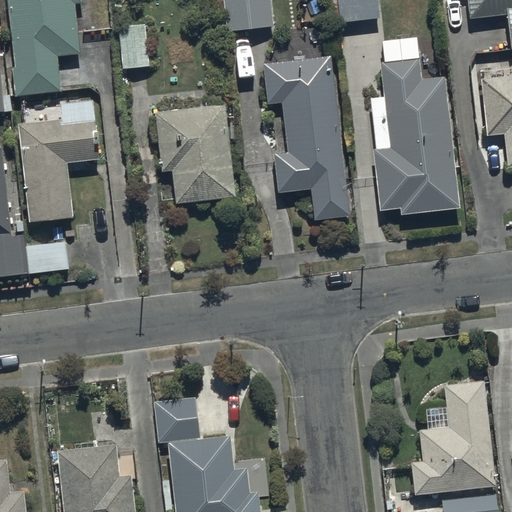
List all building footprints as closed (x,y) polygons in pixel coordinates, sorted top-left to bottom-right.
[(81,0),(7,0),(16,102),(61,98),(58,62),(81,61),(76,10),(82,9),(81,0)] [(272,0),(224,0),(227,36),(275,33),(272,0)] [(338,0),(342,27),(379,23),(377,0),(338,0)] [(511,0),(468,0),(469,24),(509,22),(511,55),(511,0)] [(145,30),(119,32),(123,74),(149,72),(145,30)] [(333,64),(264,69),(268,113),(285,111),(289,159),(277,160),(280,197),(312,195),(315,226),(351,223),(333,64)] [(418,65),(381,69),(385,103),(371,104),(377,156),(375,157),(381,218),(402,216),(402,220),(459,214),(446,84),(420,86),(418,65)] [(511,73),(482,77),(487,142),(505,140),(507,174),(511,173),(511,73)] [(0,117),(13,116),(12,99),(3,100),(1,74),(0,74),(0,117)] [(29,129),(20,130),(31,230),(75,226),(69,172),(99,168),(92,108),(27,115),(29,129)] [(226,112),(157,118),(161,179),(173,178),(176,211),(236,205),(226,112)] [(0,283),(27,281),(24,252),(23,243),(12,244),(3,154),(0,154),(0,283)] [(24,252),(27,281),(69,277),(66,248),(24,252)] [(482,374),(443,378),(446,420),(418,422),(420,454),(409,455),(411,488),(492,480),(482,374)] [(193,391),(153,395),(157,436),(167,435),(174,511),(260,511),(258,486),(250,487),(248,462),(234,463),(231,428),(198,432),(193,391)] [(62,511),(132,511),(128,469),(118,470),(114,437),(55,444),(62,511)] [(4,453),(0,453),(0,511),(40,511),(40,509),(25,511),(22,483),(8,484),(4,453)] [(495,511),(493,488),(440,494),(441,511),(495,511)]
